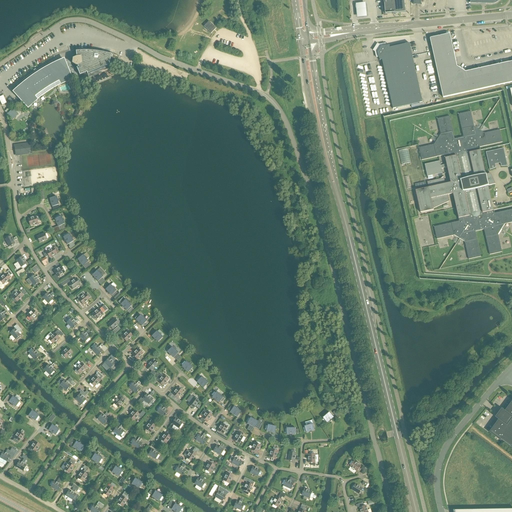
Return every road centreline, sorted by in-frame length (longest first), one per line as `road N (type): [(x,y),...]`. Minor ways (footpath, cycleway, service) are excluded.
road 1 (unclassified): [(392,511),(311,190),(276,105),(83,21),(64,22),(38,39)]
road 2 (primary): [(416,511),(351,244)]
road 3 (primary): [(300,43),(351,244)]
road 4 (primary): [(351,244),(309,42)]
road 5 (residential): [(30,493),(82,416),(130,365)]
road 6 (unclassified): [(442,511),(440,460),(505,376)]
